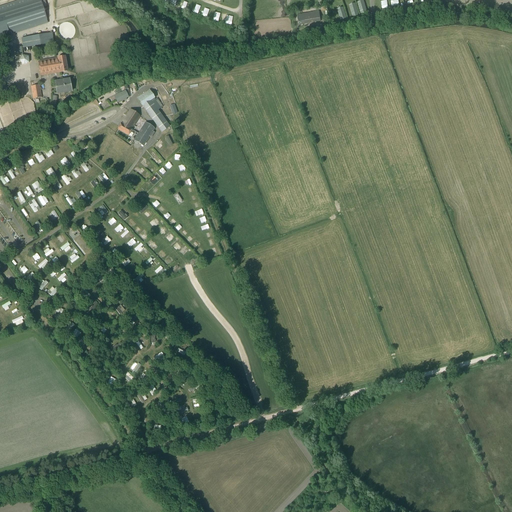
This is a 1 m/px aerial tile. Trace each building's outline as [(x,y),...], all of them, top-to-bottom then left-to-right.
[(41,0),(36,0),(0,11),(0,33),(12,30),(13,33),(48,22),(45,12),(41,0)] [(34,46),(54,43),(52,33),(32,37),(34,46)] [(23,48),(29,47),(27,37),(21,39),(23,48)] [(11,47),(6,48),(8,70),(14,69),(11,47)] [(23,66),(29,63),(28,56),(22,55),(19,61),(23,66)] [(60,73),(67,72),(65,57),(58,58),(58,59),(38,62),(41,75),(60,72),(60,73)] [(57,93),(71,91),(69,80),(56,82),(57,93)] [(33,99),(41,97),(39,85),(31,87),(33,99)] [(125,90),(114,96),(118,103),(129,97),(125,90)] [(155,100),(154,99),(155,98),(149,90),(137,98),(142,106),(143,106),(162,132),(170,126),(158,110),(163,107),(157,99),(155,100)] [(132,129),(139,118),(140,117),(130,110),(121,124),(118,129),(128,135),(132,129)] [(151,138),(154,133),(152,132),(154,129),(153,128),(154,128),(145,123),(134,140),(144,146),(150,137),(151,138)] [(74,240),(85,253),(91,248),(80,235),(74,240)] [(121,293),(124,287),(118,284),(116,282),(115,282),(114,283),(114,284),(113,287),(113,289),(121,293)]
